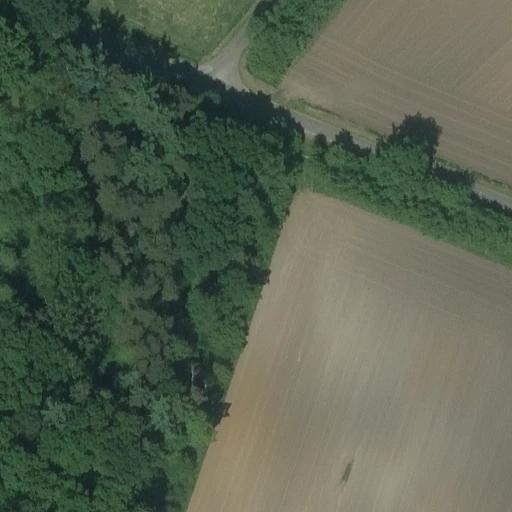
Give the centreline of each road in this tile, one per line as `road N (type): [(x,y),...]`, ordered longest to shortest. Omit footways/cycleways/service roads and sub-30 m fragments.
road 1 (unclassified): [(203,74),(511,198)]
road 2 (unclassified): [(11,0),(203,74)]
